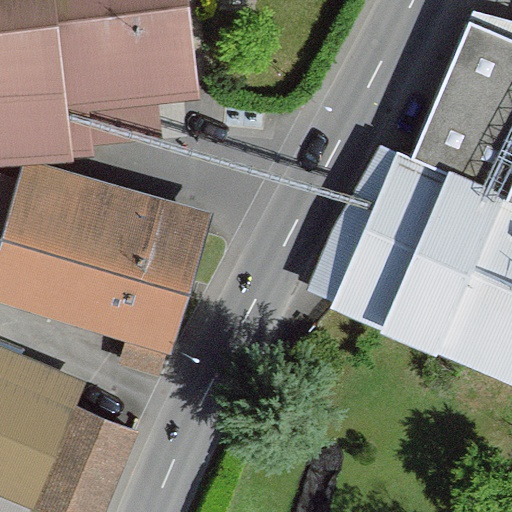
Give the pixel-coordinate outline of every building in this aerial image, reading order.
[(0,0),(0,164),(25,163),(40,161),(95,157),(94,145),(162,140),(159,102),(200,96),(190,0),(0,0)] [(334,303),(511,378),(511,159),(415,117),(334,303)] [(25,163),(19,182),(0,256),(0,298),(172,352),(214,210),(40,161),(25,163)] [(0,256),(19,182),(0,177),(0,256)] [(0,492),(47,511),(105,511),(137,434),(76,409),(87,383),(0,346),(0,492)]
